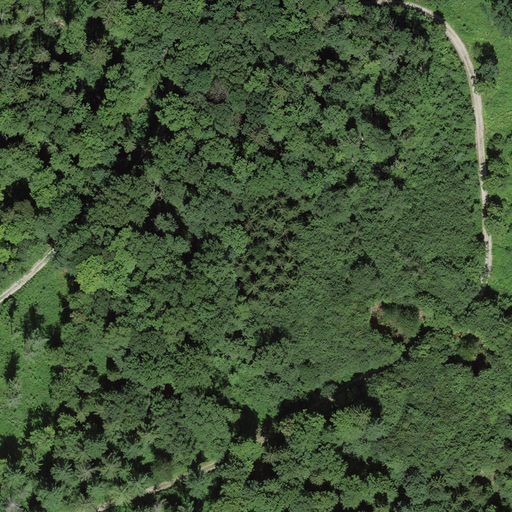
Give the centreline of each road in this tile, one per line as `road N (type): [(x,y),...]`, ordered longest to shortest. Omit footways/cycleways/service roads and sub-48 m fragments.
road 1 (track): [(169,65),(229,66),(313,18),(385,0),(429,12),(454,33),(474,67),(488,264),(483,288),(433,335),(228,459),(87,511)]
road 2 (track): [(0,300),(104,202),(165,120)]
